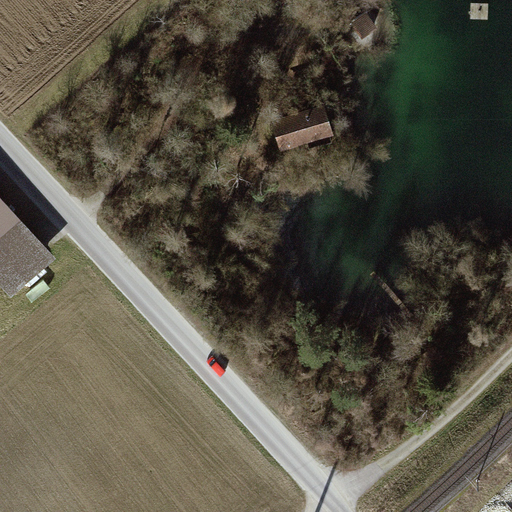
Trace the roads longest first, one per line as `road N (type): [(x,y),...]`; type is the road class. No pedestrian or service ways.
road 1 (unclassified): [(0,138),(336,509)]
road 2 (track): [(336,509),(511,353)]
